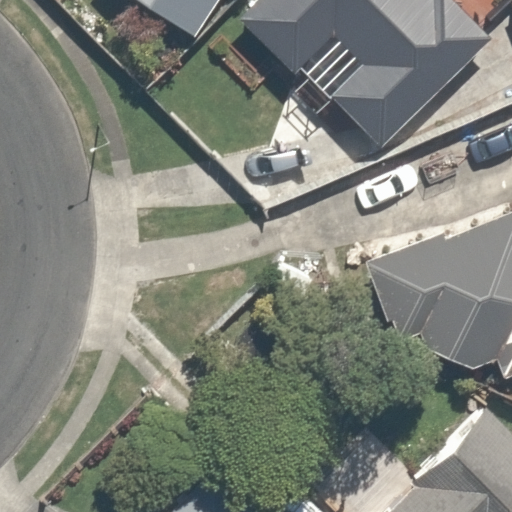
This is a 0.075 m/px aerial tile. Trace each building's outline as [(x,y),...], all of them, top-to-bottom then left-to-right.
[(180,0),(199,12),(206,0),(180,0)] [(385,144),(491,33),(455,0),(245,0),(239,6),(385,144)] [(509,369),(511,367),(511,203),(364,254),(390,329),(473,359),(495,351),(509,369)] [(510,511),(511,511),(511,431),(476,397),(404,470),(410,476),(373,511),(510,511)] [(267,511),(211,457),(156,511),(267,511)]
